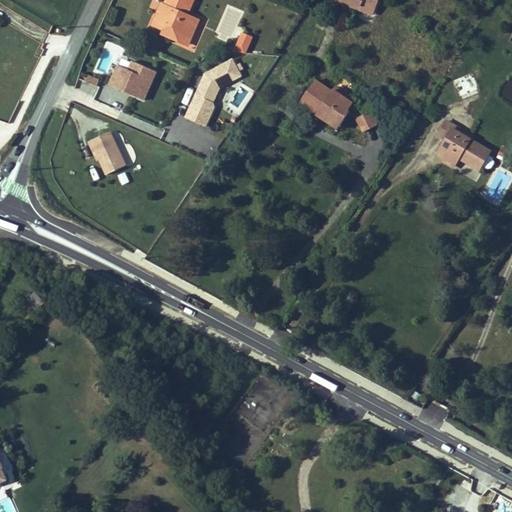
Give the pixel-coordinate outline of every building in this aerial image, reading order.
[(177,31),(189,37),(197,19),(189,15),(195,0),(167,0),(166,4),(169,6),(165,14),(159,11),(153,26),(163,31),(175,36),(177,31)] [(347,5),(348,2),(375,12),(379,0),(336,0),(336,1),(347,5)] [(374,15),(375,12),(348,2),(347,5),(374,15)] [(159,11),(165,14),(169,6),(166,4),(163,3),(159,11)] [(190,46),(201,21),(197,19),(189,37),(177,31),(175,36),(163,31),(162,34),(190,46)] [(240,32),(234,51),(246,55),(252,36),(240,32)] [(205,66),(186,119),(207,127),(223,84),(234,88),(242,66),(222,59),(218,71),(205,66)] [(152,81),(155,73),(148,70),(144,78),(152,81)] [(452,81),(460,97),(463,96),(479,90),(472,73),(452,81)] [(87,74),(83,81),(96,88),(100,80),(87,74)] [(341,125),(348,114),(349,113),(348,111),(350,109),(353,104),(347,100),(333,91),(332,92),(315,81),(300,103),(317,114),(320,111),(341,125)] [(335,87),(333,91),(347,100),(349,97),(335,87)] [(348,111),(349,113),(348,114),(357,120),(362,117),(350,109),(348,111)] [(341,125),(320,111),(317,114),(317,116),(338,129),(341,125)] [(357,120),(364,132),(377,126),(371,113),(362,117),(357,120)] [(446,157),(444,160),(455,166),(459,159),(479,171),(490,152),(456,132),(453,130),(455,127),(446,121),(438,135),(447,140),(439,153),(446,157)] [(106,175),(125,166),(110,133),(88,143),(92,151),(95,149),(100,161),(106,175)] [(511,151),(503,148),(499,155),(511,161),(511,151)] [(511,165),(511,163),(511,161),(499,155),(497,159),(511,165)] [(454,168),(455,166),(444,160),(443,162),(444,163),(454,168)] [(120,186),(129,183),(126,173),(117,175),(120,186)] [(26,301),(35,309),(41,303),(33,294),(26,301)]
